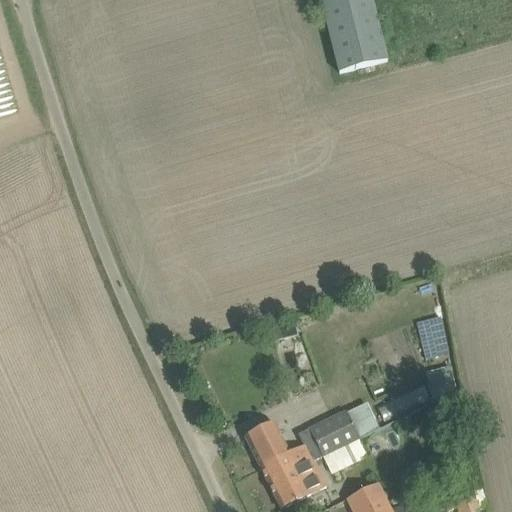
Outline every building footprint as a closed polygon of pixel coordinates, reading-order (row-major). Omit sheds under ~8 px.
[(320,0),(339,75),(389,63),(372,0),(320,0)] [(271,325),(268,331),(270,337),(275,340),(282,339),(285,333),(283,326),(278,323),(271,325)] [(426,372),(428,401),(452,399),(451,370),(426,372)] [(409,392),(376,409),(383,422),(416,405),(409,392)] [(274,426),(246,440),(261,471),(282,460),(287,471),(290,470),(291,472),(312,462),(313,464),(314,464),(324,459),(353,444),(380,431),(367,405),(345,415),(345,414),(299,437),(305,448),(289,456),(274,426)] [(434,432),(451,425),(444,408),(427,415),(434,432)] [(338,452),(324,459),(331,474),(361,459),(353,444),(341,450),(338,452)] [(287,471),(282,460),(261,471),(281,511),(326,489),(314,464),(313,464),(312,462),(291,472),(290,470),(287,471)] [(391,511),(380,488),(346,505),(349,511),(410,511),(407,505),(391,511)] [(452,511),(457,510),(457,511),(479,511),(473,493),(443,503),(446,511),(452,511)]
